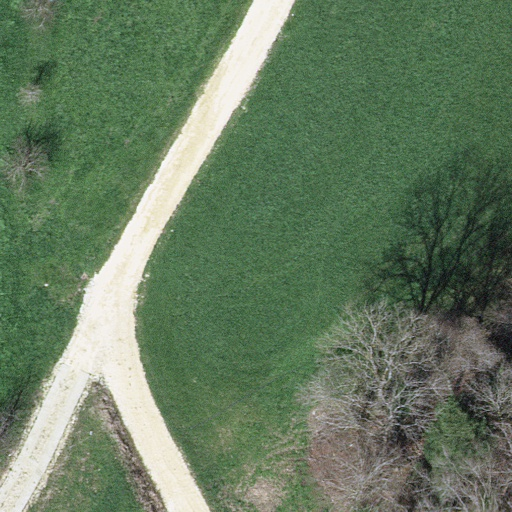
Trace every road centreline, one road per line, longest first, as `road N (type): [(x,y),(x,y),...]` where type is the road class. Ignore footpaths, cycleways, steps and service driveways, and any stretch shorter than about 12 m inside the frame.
road 1 (track): [(96,316),(273,0)]
road 2 (track): [(4,511),(96,316)]
road 3 (track): [(181,511),(132,423),(96,316)]
